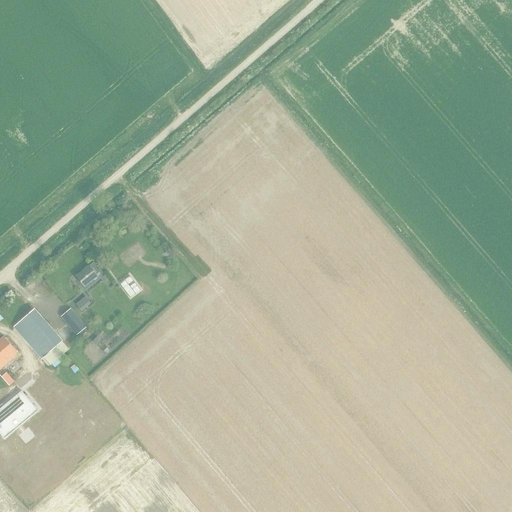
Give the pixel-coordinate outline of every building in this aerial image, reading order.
[(96,267),(91,270),(88,266),(76,277),(85,287),(101,273),(96,267)] [(130,291),(141,285),(135,273),(124,279),(130,291)] [(86,328),(70,309),(62,316),(77,335),(86,328)] [(15,326),(45,361),(64,344),(34,310),(15,326)] [(0,370),(19,354),(5,337),(0,340),(0,370)] [(0,410),(0,429),(3,433),(12,425),(8,420),(15,414),(19,420),(35,407),(30,400),(31,399),(27,395),(26,396),(22,391),(4,406),(5,407),(0,411),(0,410)]
